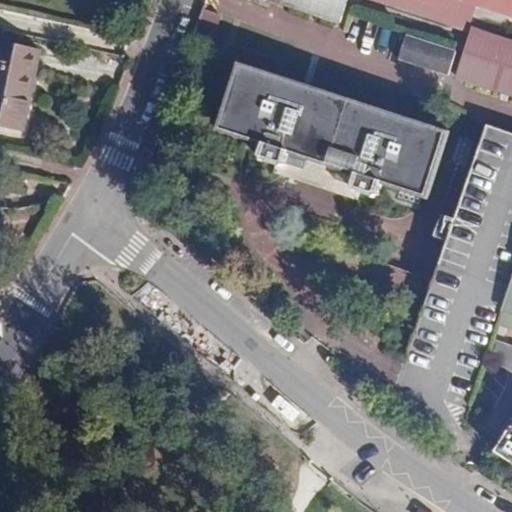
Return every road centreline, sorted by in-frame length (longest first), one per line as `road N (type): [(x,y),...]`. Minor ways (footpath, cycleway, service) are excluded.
road 1 (residential): [(91,206),(347,428),(472,511)]
road 2 (residential): [(178,0),(126,142),(91,206)]
road 3 (residential): [(91,206),(0,367)]
road 4 (unknown): [(155,63),(0,19)]
